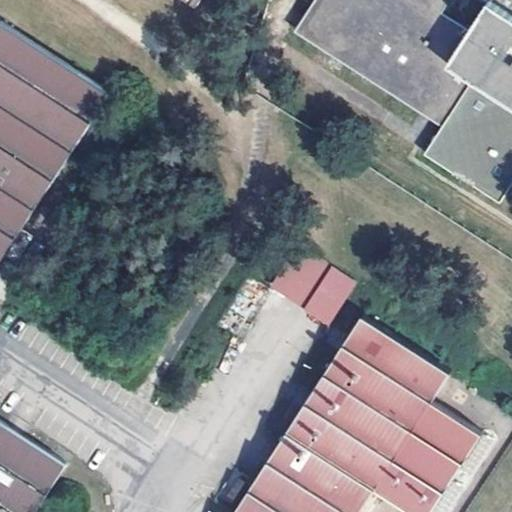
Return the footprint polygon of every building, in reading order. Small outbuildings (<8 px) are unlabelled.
[(511,0),(316,0),(295,37),(442,122),(422,156),(502,203),(511,185),(511,0)] [(0,263),(79,142),(111,92),(0,20),(0,263)] [(299,244),(272,285),(331,325),(346,301),(358,281),(299,244)] [(360,511),(378,485),(419,511),(430,511),(482,431),(434,399),(452,373),(365,315),(341,351),(314,393),(302,411),(280,395),(263,421),(266,423),(286,436),(278,449),(267,466),(258,480),(236,511),(360,511)] [(0,511),(37,511),(68,465),(0,420),(0,511)]
